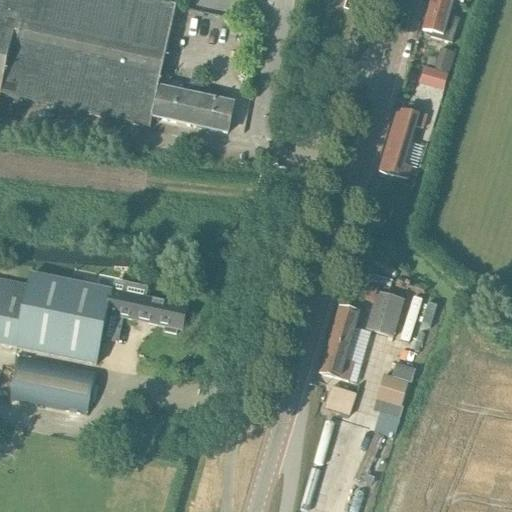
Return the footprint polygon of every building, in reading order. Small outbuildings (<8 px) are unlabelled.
[(0,0),(0,96),(150,129),(152,119),(227,135),(233,104),(200,97),(204,79),(191,76),(187,94),(159,88),(177,7),(147,0),(0,0)] [(448,17),(452,3),(442,0),(430,0),(422,29),(432,32),(430,39),(451,45),(458,21),(448,17)] [(448,75),(455,55),(440,51),(434,70),(448,75)] [(445,87),(448,77),(424,69),(420,80),(445,87)] [(382,163),(379,171),(389,174),(398,177),(407,180),(410,169),(402,167),(408,145),(409,142),(414,128),(424,130),(428,118),(418,116),(420,108),(408,105),(406,113),(398,110),(390,137),(382,163)] [(389,223),(392,213),(375,208),(372,217),(389,223)] [(0,280),(0,346),(97,367),(102,340),(107,316),(122,319),(159,327),(164,328),(177,331),(181,331),(186,308),(145,300),(147,289),(129,285),(114,282),(112,293),(31,276),(28,287),(0,280)] [(372,304),(378,286),(353,278),(348,296),(372,304)] [(393,339),(403,302),(377,295),(366,331),(393,339)] [(329,341),(349,346),(358,313),(339,307),(329,341)] [(344,362),(349,346),(329,341),(319,375),(347,383),(353,364),(344,362)] [(86,416),(95,373),(18,357),(9,401),(86,416)] [(376,402),(373,412),(396,419),(400,420),(403,410),(401,409),(407,390),(409,385),(409,384),(391,379),(384,377),(376,402)] [(348,417),(356,395),(330,387),(323,409),(348,417)]
